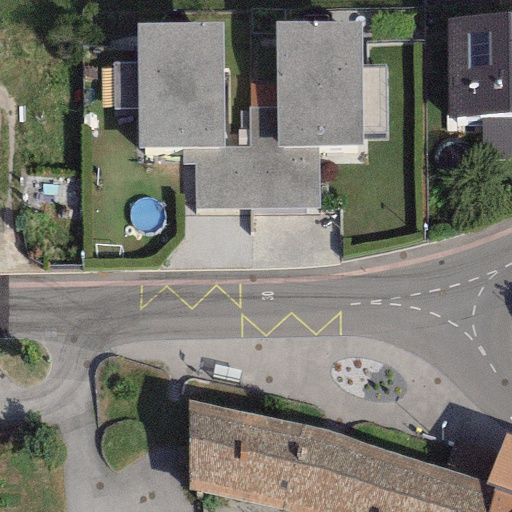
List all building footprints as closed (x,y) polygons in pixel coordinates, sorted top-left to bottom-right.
[(511,17),(445,19),(446,119),(480,119),(511,117),(511,17)] [(357,22),(274,23),(275,108),(275,146),(315,146),(359,145),(359,142),(358,67),(357,22)] [(219,25),(134,25),(133,65),(134,110),(135,150),(180,149),(220,149),(219,25)] [(113,110),(134,110),(133,65),(112,65),(113,110)] [(358,67),(359,142),(385,141),(384,67),(358,67)] [(317,208),(315,146),(275,146),(275,108),(246,108),(247,148),(220,149),(180,149),(179,165),(192,165),(193,209),(317,208)] [(511,159),(511,117),(480,119),(482,160),(511,159)] [(186,402),(186,491),(280,511),(282,511),(486,511),(492,488),(485,486),(311,427),(253,417),(186,402)] [(511,511),(511,436),(504,434),(485,486),(492,488),(486,511),(511,511)]
